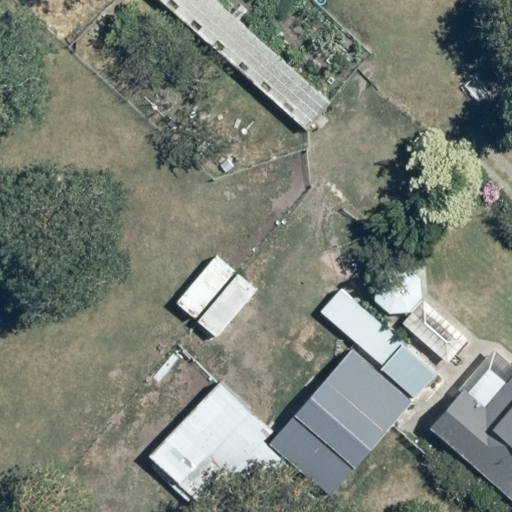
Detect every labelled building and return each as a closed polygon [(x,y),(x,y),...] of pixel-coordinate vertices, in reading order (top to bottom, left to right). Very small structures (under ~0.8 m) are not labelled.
[(328,102),(220,0),(165,0),(302,130),(328,102)] [(257,286),(216,251),(173,301),(213,336),(257,286)] [(389,258),(357,298),(339,284),(317,311),(353,340),(269,443),(334,496),(436,372),(472,327),(389,258)] [(488,348),(436,402),(511,469),(511,367),(510,370),(488,348)] [(274,427),(221,377),(150,454),(203,503),(235,469),(274,427)]
